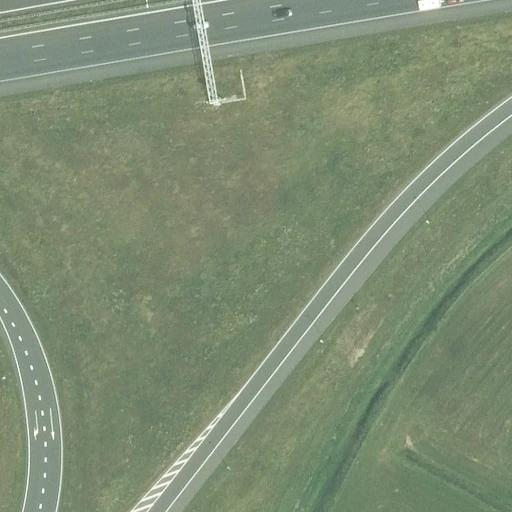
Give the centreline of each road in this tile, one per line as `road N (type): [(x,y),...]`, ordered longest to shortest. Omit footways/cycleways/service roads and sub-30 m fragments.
road 1 (motorway): [(156,511),(365,246),(418,186),(511,107)]
road 2 (motorway): [(0,61),(362,0)]
road 3 (motorway): [(0,295),(26,347),(42,418),(38,511)]
